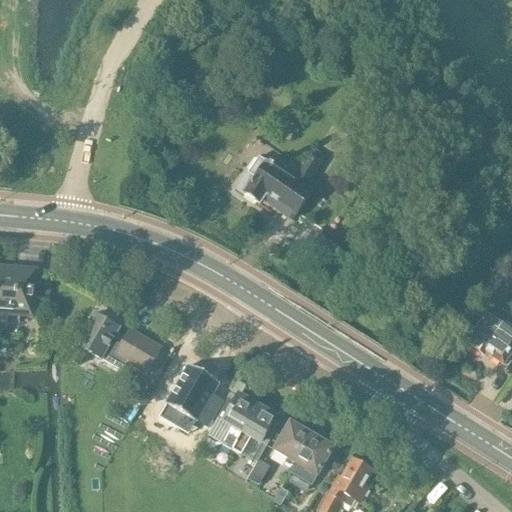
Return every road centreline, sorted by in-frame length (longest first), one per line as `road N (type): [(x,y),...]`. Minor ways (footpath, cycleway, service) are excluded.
road 1 (tertiary): [(387,382),(205,268),(126,236),(66,223)]
road 2 (unclassified): [(149,0),(102,83),(66,223)]
road 3 (residential): [(493,511),(386,415),(387,382)]
road 4 (tertiary): [(511,460),(387,382)]
